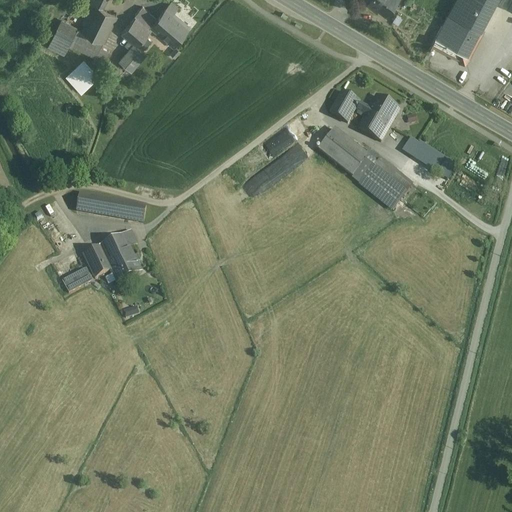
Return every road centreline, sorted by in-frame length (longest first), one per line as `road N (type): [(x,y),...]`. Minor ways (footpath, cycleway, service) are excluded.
road 1 (unclassified): [(511,197),(433,511)]
road 2 (secondary): [(288,0),(511,133)]
